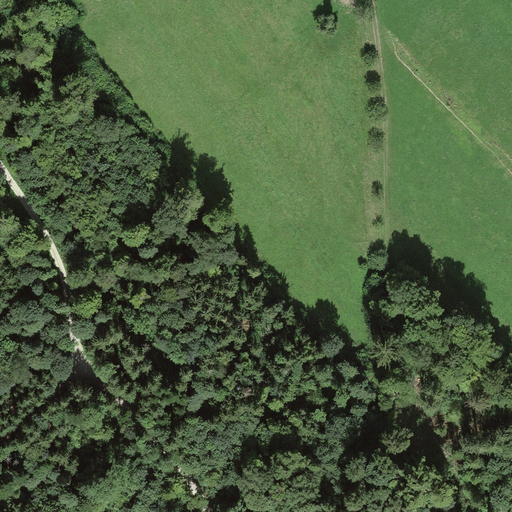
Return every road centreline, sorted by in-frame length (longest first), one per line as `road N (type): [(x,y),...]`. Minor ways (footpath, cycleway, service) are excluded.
road 1 (track): [(389,266),(382,64),(370,0)]
road 2 (track): [(207,511),(77,344)]
road 3 (track): [(77,344),(47,234),(0,164)]
road 4 (track): [(511,343),(389,266)]
road 5 (track): [(77,344),(69,378),(0,439)]
